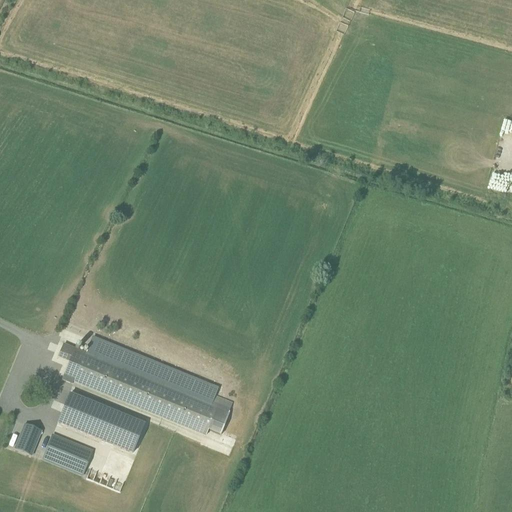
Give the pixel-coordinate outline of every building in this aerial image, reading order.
[(467,146),(494,155),(497,146),(471,137),(467,146)] [(64,345),(59,358),(69,362),(63,377),(63,378),(206,436),(218,407),(230,412),(233,405),(215,398),(218,391),(219,389),(93,337),(86,353),(75,349),(64,345)] [(144,426),(69,395),(58,423),(132,454),(144,426)] [(31,457),(42,432),(24,425),(14,450),(31,457)] [(83,477),(93,452),(53,435),(42,461),(83,477)]
